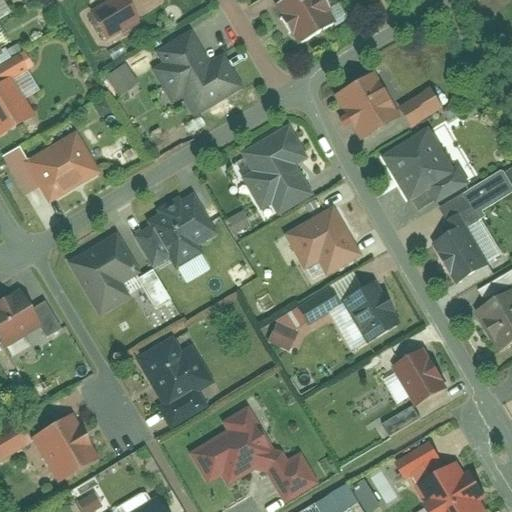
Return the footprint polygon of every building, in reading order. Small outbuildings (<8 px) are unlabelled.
[(107,0),(84,13),(98,38),(134,18),(123,0),(107,0)] [(315,0),(299,0),(277,14),(295,46),(330,26),(315,0)] [(396,0),(367,0),(376,14),(398,2),(396,0)] [(164,68),(148,77),(168,111),(187,100),(194,112),(229,92),(195,33),(157,55),(164,68)] [(0,134),(31,116),(19,97),(29,91),(12,63),(0,69),(0,134)] [(115,100),(135,86),(121,66),(101,79),(115,100)] [(371,80),(338,100),(361,141),(395,121),(371,80)] [(437,92),(404,111),(415,130),(448,112),(437,92)] [(428,130),(384,157),(412,204),(435,191),(443,204),(473,186),(463,169),(455,174),(428,130)] [(290,131),(244,157),(255,177),(242,184),(256,208),(268,202),(273,212),(296,198),(287,182),(311,168),(290,131)] [(31,151),(6,165),(20,190),(34,182),(45,202),(97,172),(78,139),(37,162),(31,151)] [(200,194),(137,231),(156,264),(171,256),(177,267),(196,256),(189,244),(219,227),(200,194)] [(333,210),(285,236),(312,285),(360,259),(333,210)] [(466,226),(435,245),(463,289),(493,270),(466,226)] [(118,241),(70,269),(95,311),(122,295),(112,279),(133,267),(118,241)] [(488,307),(476,315),(501,354),(511,347),(511,274),(480,294),(488,307)] [(372,287),(337,307),(361,349),(396,329),(372,287)] [(12,295),(0,302),(0,344),(23,331),(32,346),(54,333),(37,303),(22,311),(12,295)] [(331,316),(320,296),(291,311),(303,332),(331,316)] [(175,350),(137,373),(166,423),(198,405),(187,386),(201,378),(190,360),(183,364),(175,350)] [(420,356),(388,371),(407,410),(439,395),(420,356)] [(232,433),(191,458),(214,494),(257,468),(282,508),(316,488),(298,458),(287,464),(280,452),(277,454),(247,405),(223,420),(232,433)] [(421,422),(413,408),(383,425),(391,439),(421,422)] [(73,417),(34,439),(58,481),(97,459),(73,417)] [(0,463),(32,443),(21,425),(0,438),(0,463)] [(433,511),(487,511),(463,465),(448,473),(434,446),(399,464),(408,482),(410,481),(410,482),(417,479),(433,511)] [(361,511),(372,511),(378,510),(367,482),(352,488),(361,511)] [(75,505),(80,511),(94,511),(100,508),(91,495),(75,505)] [(141,511),(168,511),(161,500),(141,511)]
